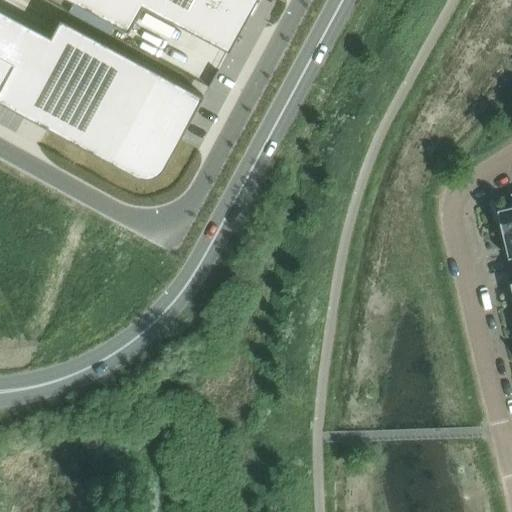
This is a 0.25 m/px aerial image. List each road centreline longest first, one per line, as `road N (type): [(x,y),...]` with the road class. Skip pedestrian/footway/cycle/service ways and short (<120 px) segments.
road 1 (tertiary): [(340,0),(185,282),(120,347),(54,380)]
road 2 (unclassified): [(302,0),(183,212),(146,224),(123,217),(0,149)]
road 3 (residential): [(507,458),(450,188),(511,150)]
